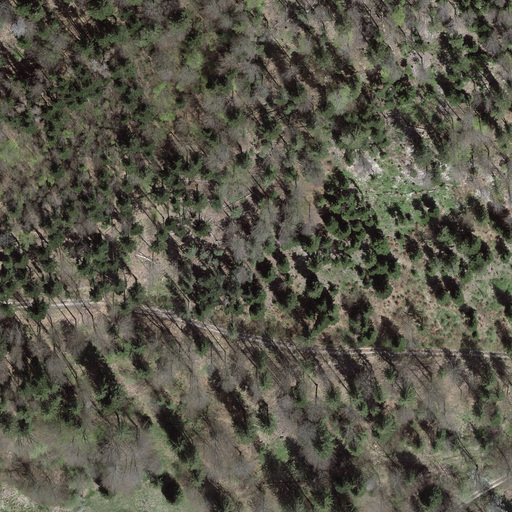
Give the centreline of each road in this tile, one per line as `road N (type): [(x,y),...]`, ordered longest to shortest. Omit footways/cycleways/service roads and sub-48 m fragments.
road 1 (track): [(0,314),(162,317),(264,342),(368,355),(511,357)]
road 2 (track): [(0,72),(44,56),(124,0)]
